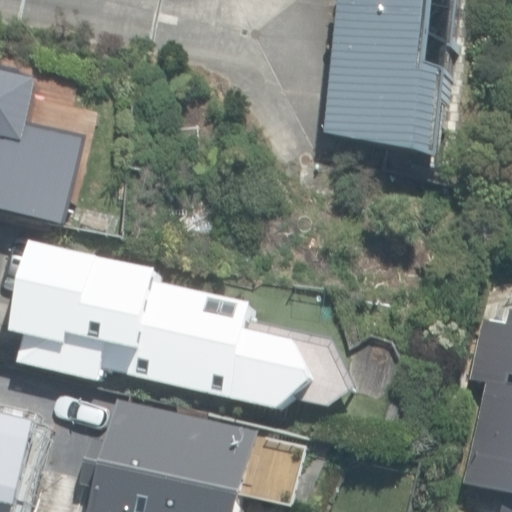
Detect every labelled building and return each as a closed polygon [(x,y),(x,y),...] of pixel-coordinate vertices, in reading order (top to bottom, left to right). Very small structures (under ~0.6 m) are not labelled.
[(442,157),(458,0),(357,0),(352,51),(342,50),(332,145),(442,157)] [(0,171),(0,126),(14,130),(26,80),(0,73),(0,209),(77,228),(88,183),(47,173),(45,182),(0,171)] [(108,372),(280,413),(292,403),(331,410),(361,391),(339,340),(255,325),(259,306),(164,287),(167,273),(37,244),(17,336),(29,339),(23,363),(105,383),(108,372)] [(505,511),(511,511),(511,316),(509,328),(483,321),(468,385),(489,390),(465,486),(509,497),(505,511)] [(247,511),(265,434),(122,401),(112,447),(97,443),(88,482),(100,485),(94,511),(247,511)] [(0,511),(15,511),(17,506),(23,508),(37,447),(27,444),(30,431),(0,423),(0,511)] [(385,484),(413,492),(419,468),(391,461),(385,484)]
